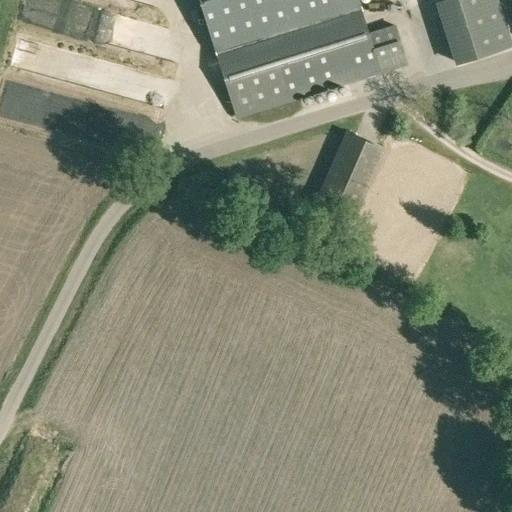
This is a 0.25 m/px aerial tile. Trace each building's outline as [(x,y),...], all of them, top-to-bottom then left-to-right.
[(199,0),(237,117),(406,64),(394,25),(369,33),(358,0),(199,0)] [(436,0),(434,1),(455,64),(511,47),(500,11),(496,0),(436,0)] [(187,64),(187,48),(169,47),(169,64),(187,64)] [(125,60),(46,52),(43,77),(93,82),(93,86),(122,89),(125,60)] [(154,101),(162,81),(139,72),(131,92),(154,101)] [(312,205),(350,222),(382,149),(345,132),(312,205)]
